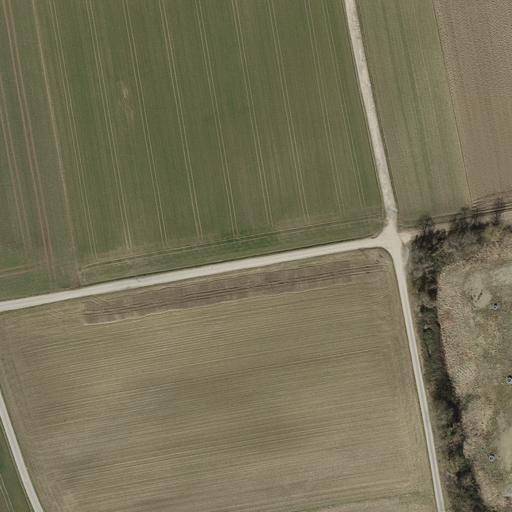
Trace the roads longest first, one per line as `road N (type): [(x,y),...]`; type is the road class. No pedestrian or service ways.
road 1 (track): [(0,310),(511,217)]
road 2 (track): [(445,511),(359,0)]
